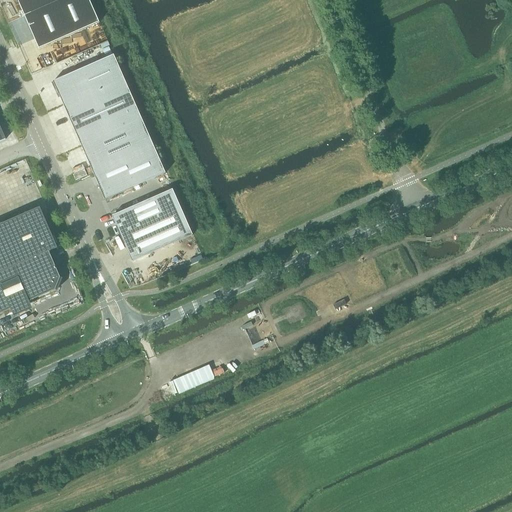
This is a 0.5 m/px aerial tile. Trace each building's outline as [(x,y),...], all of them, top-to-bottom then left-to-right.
[(17,0),(26,19),(69,0),(17,0)] [(89,0),(69,0),(26,19),(39,49),(99,23),(89,0)] [(113,55),(53,82),(105,200),(165,174),(113,55)] [(173,190),(112,216),(133,262),(193,235),(173,190)] [(0,225),(0,314),(20,306),(23,313),(33,309),(30,302),(56,290),(60,278),(49,252),(58,248),(40,208),(0,225)]
